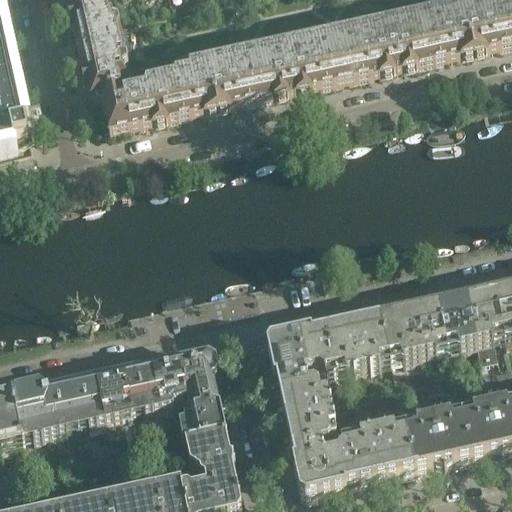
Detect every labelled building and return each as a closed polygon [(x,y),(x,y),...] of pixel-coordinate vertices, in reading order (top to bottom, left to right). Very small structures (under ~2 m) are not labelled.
[(111,3),(109,0),(78,0),(80,8),(85,7),(86,12),(102,8),(101,5),(111,3)] [(113,28),(111,21),(105,22),(102,8),(86,12),(85,7),(80,8),(68,10),(71,23),(70,25),(71,26),(69,28),(70,34),(73,35),(72,36),(74,38),(76,47),(115,39),(120,35),(119,29),(113,28)] [(511,54),(511,15),(502,18),(500,12),(492,14),(490,9),(483,10),(482,16),(464,20),(474,64),(475,63),(477,65),(483,64),(484,61),(486,62),(487,60),(511,54)] [(0,159),(25,154),(25,153),(30,152),(29,148),(0,15),(0,159)] [(136,23),(131,18),(127,25),(134,27),(136,23)] [(474,64),(464,20),(447,24),(444,18),(438,20),(437,26),(417,31),(426,73),(461,66),(463,67),(464,65),(466,68),(472,66),(473,64),(474,64)] [(426,73),(417,31),(396,36),(393,29),(387,31),(387,37),(369,41),(379,84),(380,83),(383,85),(383,83),(386,85),(392,84),(393,81),(394,82),(395,80),(403,78),(405,80),(406,78),(408,80),(414,79),(415,76),(417,77),(418,75),(426,73)] [(379,84),(369,41),(368,35),(358,37),(360,43),(346,46),(343,40),(327,44),(326,50),(313,53),(311,47),(302,49),(303,56),(312,98),(379,84)] [(121,64),(115,39),(76,47),(82,73),(121,64)] [(312,98),(303,56),(287,59),(283,53),(276,55),(275,62),(256,66),(266,109),(274,107),(276,108),(277,106),(279,109),(285,107),(286,104),(288,105),(289,103),(297,102),(299,103),(300,102),(302,104),(308,102),(309,100),(310,100),(311,98),(312,98)] [(123,98),(119,83),(125,81),(123,75),(129,71),(127,65),(121,64),(82,73),(85,85),(83,87),(85,87),(83,90),(84,96),(87,97),(86,98),(88,99),(91,112),(102,109),(107,108),(105,102),(123,98)] [(266,109),(256,66),(237,70),(233,64),(227,65),(227,73),(209,77),(218,120),(219,119),(221,121),(227,120),(228,117),(229,118),(231,116),(266,109)] [(145,76),(146,70),(142,68),(137,71),(145,76)] [(218,120),(209,77),(192,80),(188,74),(182,76),(181,83),(172,84),(173,90),(162,92),(170,129),(205,122),(207,123),(208,122),(210,124),(216,122),(217,120),(218,121),(218,120)] [(170,129),(162,92),(131,99),(140,136),(153,133),(155,134),(156,133),(158,135),(164,134),(165,131),(167,132),(168,130),(170,129)] [(140,136),(131,99),(123,101),(123,98),(105,102),(107,108),(102,109),(110,143),(140,136)] [(511,302),(495,306),(503,345),(511,342),(511,302)] [(503,345),(495,306),(467,312),(476,357),(491,353),(490,348),(503,345)] [(476,357),(467,312),(438,319),(446,357),(459,354),(460,360),(476,357)] [(446,357),(438,319),(421,323),(410,321),(409,321),(410,325),(419,370),(435,366),(434,360),(446,357)] [(419,370),(410,325),(409,321),(400,327),(382,331),(391,370),(403,367),(404,373),(419,370)] [(391,370),(382,331),(354,338),(363,382),(378,379),(377,373),(391,370)] [(363,382),(354,338),(326,344),(335,383),(346,380),(348,385),(363,382)] [(335,383),(326,344),(326,341),(296,348),(304,384),(320,381),(320,382),(325,385),(335,383)] [(304,384),(296,348),(271,353),(268,358),(278,404),(280,403),(307,397),(304,384)] [(220,417),(213,386),(217,381),(215,370),(209,367),(180,373),(188,412),(191,423),(220,417)] [(188,412),(180,373),(154,379),(163,422),(174,420),(176,418),(177,415),(188,412)] [(498,384),(497,378),(481,381),(483,387),(484,387),(498,384)] [(163,422),(154,379),(125,386),(133,424),(145,422),(146,426),(163,422)] [(483,387),(481,381),(466,385),(467,391),(468,391),(483,387)] [(502,391),(500,384),(498,384),(484,387),(486,395),(502,391)] [(135,434),(125,386),(98,391),(107,435),(109,445),(125,441),(125,437),(135,434)] [(486,395),(484,387),(483,387),(468,391),(470,398),(486,395)] [(441,397),(440,390),(425,394),(426,400),(428,400),(441,397)] [(107,435),(98,391),(70,397),(79,436),(89,434),(90,439),(107,435)] [(426,400),(425,394),(409,397),(410,403),(411,403),(426,400)] [(330,421),(327,407),(322,408),(320,398),(315,396),(307,397),(280,403),(286,431),(330,421)] [(444,396),(441,397),(428,400),(430,407),(445,404),(444,396)] [(79,436),(70,397),(42,404),(52,447),(67,444),(66,439),(79,436)] [(428,400),(426,400),(411,403),(413,411),(430,407),(428,400)] [(385,409),(384,403),(374,405),(375,411),(385,409)] [(52,447),(42,404),(14,410),(23,449),(33,446),(34,451),(52,447)] [(375,411),(374,405),(362,408),(363,414),(375,411)] [(363,414),(362,408),(352,410),(354,416),(363,414)] [(23,449),(14,410),(11,411),(9,409),(3,410),(2,413),(0,413),(0,456),(23,451),(23,449)] [(387,417),(385,409),(375,411),(377,419),(387,417)] [(377,419),(375,411),(363,414),(365,422),(377,419)] [(365,422),(363,414),(354,416),(355,424),(365,422)] [(511,461),(511,419),(506,421),(504,415),(491,418),(501,464),(511,461)] [(226,445),(220,417),(191,423),(187,424),(184,427),(185,433),(182,434),(186,454),(190,452),(226,445)] [(501,464),(491,418),(475,421),(476,428),(463,430),(472,470),(501,464)] [(331,449),(329,440),(334,439),(330,421),(286,431),(293,461),(319,455),(329,453),(331,449)] [(472,470),(463,430),(450,433),(448,427),(434,430),(445,480),(454,474),(472,470)] [(445,480),(434,430),(417,434),(418,440),(408,443),(416,483),(433,479),(444,481),(445,480)] [(416,483),(408,443),(394,446),(392,440),(377,443),(387,489),(416,483)] [(387,489),(377,443),(360,447),(362,453),(350,455),(359,498),(360,497),(360,495),(387,489)] [(233,477),(226,445),(190,452),(196,481),(200,484),(204,483),(233,477)] [(330,504),(322,468),(319,455),(293,461),(291,461),(301,506),(306,509),(330,504)] [(359,498),(350,455),(340,458),(338,460),(338,464),(322,468),(330,504),(359,498)] [(240,511),(233,477),(204,483),(207,495),(211,494),(215,511),(240,511)] [(215,511),(211,494),(207,495),(183,500),(185,511),(215,511)] [(185,511),(183,500),(182,496),(168,499),(167,495),(145,500),(146,504),(133,507),(134,511),(185,511)]
